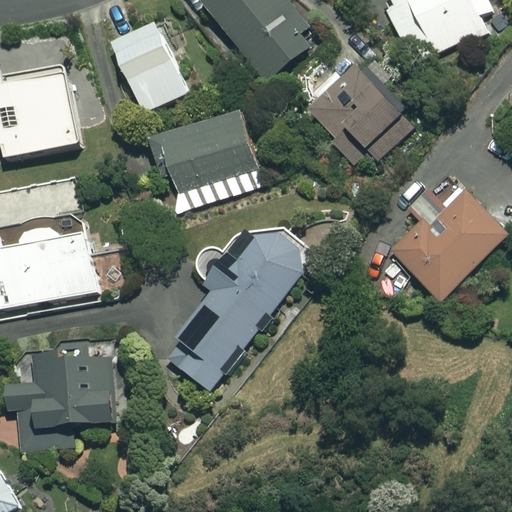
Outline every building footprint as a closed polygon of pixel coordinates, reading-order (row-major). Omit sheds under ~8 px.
[(308,28),(284,0),(211,0),(204,6),(271,85),(312,50),(300,36),(308,28)] [(395,0),(400,10),(391,14),(419,70),(490,34),(483,20),(496,13),(489,0),(395,0)] [(191,96),(161,28),(116,48),(146,116),(191,96)] [(315,116),(363,177),(415,137),(391,106),(396,102),(370,69),(328,102),(315,116)] [(82,149),(68,74),(9,85),(7,77),(0,78),(0,151),(6,150),(8,163),(82,149)] [(268,189),(246,115),(154,143),(162,168),(172,164),(187,213),(268,189)] [(439,230),(429,220),(394,252),(444,306),(511,241),(511,239),(473,198),(439,230)] [(270,231),(242,268),(220,251),(211,251),(199,260),(197,269),(200,278),(220,293),(168,360),(213,394),(313,264),(270,231)] [(0,313),(102,295),(91,239),(8,255),(6,244),(0,244),(0,313)] [(117,361),(36,362),(36,387),(9,388),(9,414),(22,414),(22,454),(79,453),(78,428),(118,428),(117,361)] [(0,511),(23,511),(24,511),(0,470),(0,511)]
